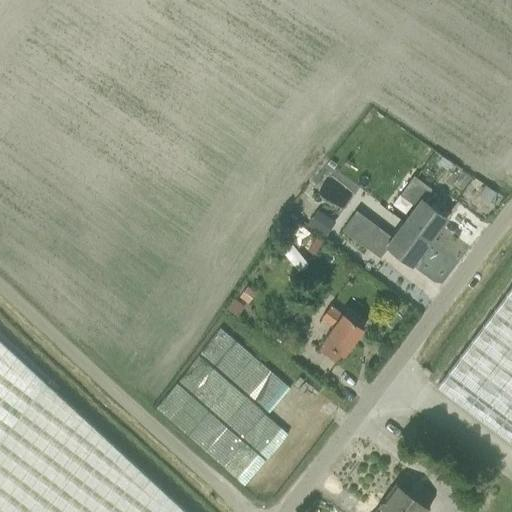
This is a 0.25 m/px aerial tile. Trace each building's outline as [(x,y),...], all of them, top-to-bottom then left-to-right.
[(327,165),(332,170),(336,166),(330,161),(327,165)] [(428,241),(446,216),(424,199),(432,188),(414,175),(400,194),(417,206),(405,223),(428,241)] [(489,204),(496,193),(485,186),(478,196),(489,204)] [(319,233),(329,218),(317,209),(307,224),(319,233)] [(389,246),(412,263),(428,241),(405,223),(394,237),(357,209),(343,229),(380,257),(389,246)] [(325,243),(316,237),(307,250),(315,256),(325,243)] [(301,272),(310,262),(293,246),(284,255),(301,272)] [(511,287),(437,387),(511,443),(511,287)] [(248,305),(256,294),(248,288),(239,299),(248,305)] [(243,304),(233,297),(225,308),(235,315),(243,304)] [(343,356),(363,328),(343,313),(342,315),(330,306),(321,317),(334,326),(323,340),(343,356)] [(298,352),(305,342),(282,326),(275,335),(298,352)] [(223,327),(154,406),(245,485),(290,434),(267,414),(291,387),(223,327)] [(0,511),(186,511),(0,340),(0,511)] [(425,511),(429,507),(396,482),(374,511),(425,511)]
